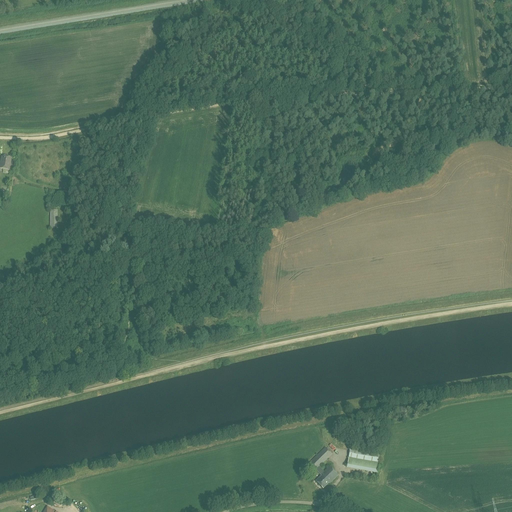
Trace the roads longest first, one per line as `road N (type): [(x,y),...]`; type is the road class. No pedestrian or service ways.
road 1 (track): [(0,412),(249,349),(511,304)]
road 2 (track): [(511,85),(241,102),(0,137)]
road 3 (track): [(366,93),(355,64),(268,14),(179,78),(157,98),(153,117)]
